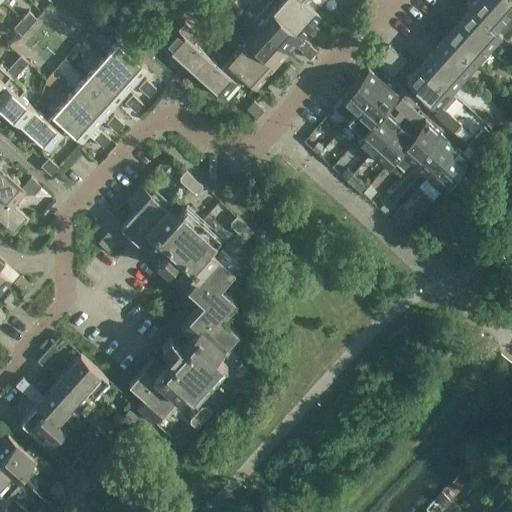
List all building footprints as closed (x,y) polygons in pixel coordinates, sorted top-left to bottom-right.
[(270,0),(252,20),(259,25),(289,52),(301,38),(287,24),(293,17),(278,4),(277,5),(272,0),(270,0)] [(302,0),(281,0),(278,4),(293,17),(287,24),(301,38),(322,15),(307,2),(306,3),(302,0)] [(511,17),(508,14),(492,0),(467,0),(465,2),(471,7),(501,34),(506,38),(511,31),(511,17)] [(511,10),(511,0),(492,0),(508,14),(511,10)] [(501,34),(471,7),(458,21),(488,48),(501,34)] [(36,17),(28,10),(13,27),(21,34),(36,17)] [(488,48),(458,21),(445,36),(475,62),(488,48)] [(164,44),(193,70),(207,55),(193,42),(199,36),(184,22),(164,44)] [(289,52),(259,25),(246,40),(261,53),(255,60),(269,73),(289,52)] [(314,36),(323,45),(331,37),(321,28),(314,36)] [(475,62),(445,36),(433,50),(463,77),(475,62)] [(151,40),(142,50),(150,57),(159,47),(151,40)] [(246,40),(227,61),(242,75),(242,76),(256,89),(269,73),(255,60),(261,53),(246,40)] [(117,41),(101,59),(131,86),(147,68),(117,41)] [(300,50),(310,59),(317,51),(307,42),(300,50)] [(374,60),(392,76),(406,60),(389,45),(374,60)] [(463,77),(433,50),(420,64),(450,91),(463,77)] [(6,70),(10,74),(14,77),(28,61),(20,54),(6,70)] [(221,67),(207,55),(193,70),(223,97),(242,76),(242,75),(227,61),(221,67)] [(101,59),(85,77),(115,104),(131,86),(101,59)] [(280,71),(290,81),(298,72),(288,63),(280,71)] [(0,85),(10,74),(6,70),(0,64),(0,85)] [(450,91),(420,64),(406,79),(436,106),(450,91)] [(368,68),(341,98),(356,112),(383,82),(368,68)] [(10,74),(0,85),(0,103),(20,121),(33,106),(19,94),(25,87),(14,77),(10,74)] [(85,77),(69,95),(98,122),(115,104),(85,77)] [(267,85),(277,94),(285,87),(275,77),(267,85)] [(148,95),(156,87),(146,78),(138,86),(148,95)] [(383,82),(356,112),(369,124),(357,138),(357,139),(397,95),(383,82)] [(135,110),(142,102),(132,93),(125,101),(135,110)] [(69,95),(53,113),(69,126),(68,127),(82,140),(98,122),(69,95)] [(397,95),(357,139),(372,152),(399,122),(385,109),(398,95),(397,95)] [(404,115),(412,107),(401,98),(394,106),(404,115)] [(246,108),(256,117),(264,109),(254,100),(246,108)] [(444,123),(451,114),(440,105),(433,113),(444,123)] [(33,106),(20,121),(49,148),(68,127),(69,126),(53,113),(47,119),(33,106)] [(414,124),(421,116),(412,107),(404,115),(414,124)] [(116,131),(124,123),(114,114),(106,122),(116,131)] [(453,131),(460,123),(451,114),(444,123),(453,131)] [(425,119),(412,134),(413,134),(399,150),(400,151),(413,163),(440,133),(425,119)] [(399,122),(372,152),(387,165),(400,151),(399,150),(413,134),(412,134),(399,122)] [(484,141),(492,133),(483,126),(476,134),(484,141)] [(103,146),(110,138),(100,129),(93,137),(103,146)] [(440,133),(413,163),(427,176),(454,146),(440,133)] [(484,141),(476,134),(467,144),(475,151),(484,141)] [(308,135),(302,141),(308,147),(314,140),(308,135)] [(454,146),(427,176),(442,189),(469,159),(454,146)] [(331,153),(324,147),(317,155),(324,161),(331,153)] [(41,165),(51,174),(58,166),(48,157),(41,165)] [(342,166),(336,161),(331,167),(337,172),(342,166)] [(25,190),(0,166),(0,219),(14,231),(27,217),(13,204),(25,190)] [(185,169),(185,170),(179,176),(180,180),(193,191),(196,191),(202,185),(185,169)] [(41,185),(31,176),(24,184),(34,193),(41,185)] [(175,214),(141,183),(126,200),(135,209),(120,225),(145,248),(157,234),(190,263),(178,277),(203,299),(180,325),(194,337),(165,369),(151,357),(129,382),(145,397),(137,406),(154,422),(185,387),(192,394),(222,360),(215,353),(238,328),(222,314),(236,298),(220,283),(235,267),(209,245),(216,237),(182,207),(175,214)] [(372,192),(365,185),(359,192),(366,198),(372,192)] [(252,229),(236,215),(230,221),(230,225),(243,237),(247,237),(253,230),(252,229)] [(109,251),(117,243),(118,241),(107,231),(98,241),(109,251)] [(0,265),(4,260),(0,256),(0,293),(12,280),(0,269),(0,265)] [(26,294),(33,286),(20,274),(12,283),(26,294)] [(2,299),(12,308),(20,300),(10,291),(2,299)] [(52,358),(58,352),(58,348),(52,342),(44,351),(52,358)] [(52,358),(44,351),(37,359),(43,365),(47,365),(52,358)] [(81,353),(66,370),(93,395),(108,378),(81,353)] [(241,378),(249,369),(241,361),(235,368),(235,372),(241,378)] [(93,395),(66,370),(51,387),(78,411),(93,395)] [(23,391),(29,384),(29,380),(23,375),(15,383),(23,391)] [(78,411),(51,387),(36,403),(69,432),(70,431),(65,426),(78,411)] [(69,432),(36,403),(21,420),(49,444),(53,440),(58,444),(69,432)] [(197,428),(212,411),(205,405),(201,405),(190,418),(190,422),(197,428)] [(8,435),(0,443),(0,457),(25,481),(36,468),(31,464),(35,459),(8,435)] [(78,455),(71,464),(77,469),(81,469),(86,462),(78,455)] [(25,481),(0,457),(0,487),(6,492),(19,477),(24,481),(25,481)] [(462,470),(445,485),(456,498),(473,483),(462,470)] [(63,484),(57,479),(50,487),(58,495),(64,488),(63,484)] [(511,511),(511,493),(498,510),(500,511),(511,511)]
